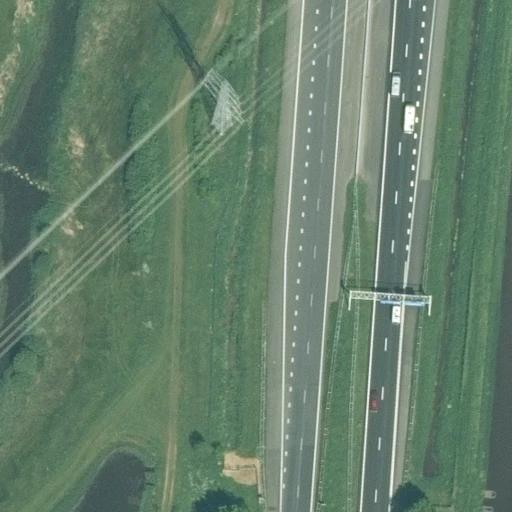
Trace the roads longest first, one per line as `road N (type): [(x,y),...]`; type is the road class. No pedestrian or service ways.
road 1 (track): [(225,0),(180,94),(174,373),(99,434),(43,511)]
road 2 (motorway): [(331,0),(296,511)]
road 3 (motorway): [(374,511),(409,0)]
road 4 (track): [(174,373),(166,511)]
